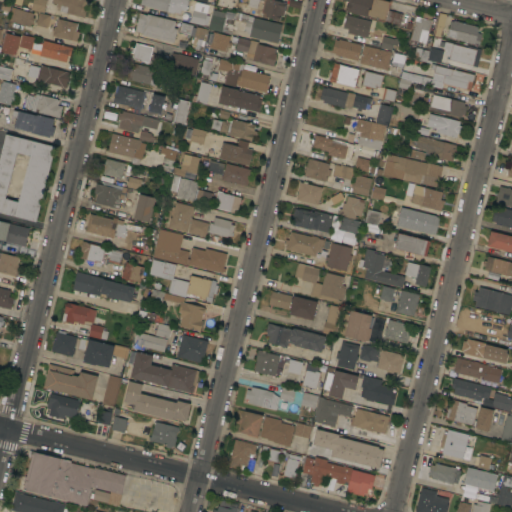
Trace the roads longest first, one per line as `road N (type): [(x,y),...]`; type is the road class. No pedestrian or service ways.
road 1 (tertiary): [(314,0),(190,511)]
road 2 (residential): [(511,26),(393,511)]
road 3 (residential): [(112,0),(0,464)]
road 4 (residential): [(335,511),(0,426)]
